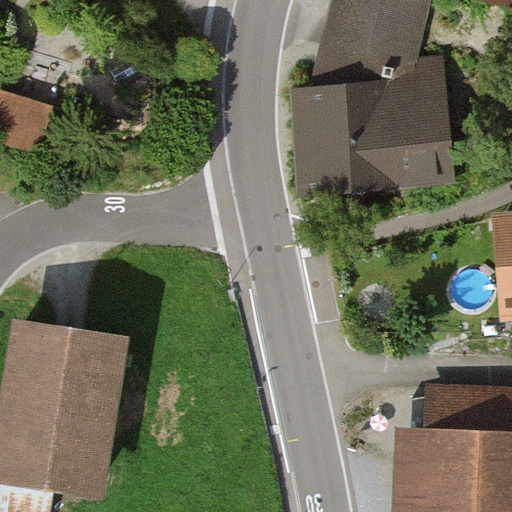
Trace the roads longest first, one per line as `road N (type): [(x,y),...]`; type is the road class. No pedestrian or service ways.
road 1 (tertiary): [(263,206),(326,511)]
road 2 (residential): [(263,206),(188,219),(53,222),(0,253)]
road 3 (tertiary): [(262,0),(253,123),(263,206)]
